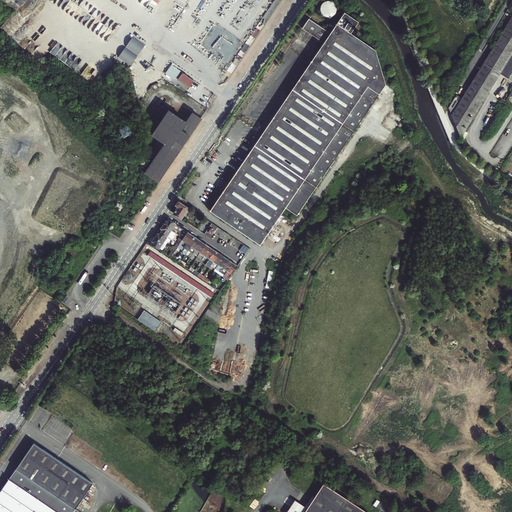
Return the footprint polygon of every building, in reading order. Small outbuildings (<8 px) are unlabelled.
[(329,0),(319,3),(324,17),(338,13),(333,0),(329,0)] [(501,74),(511,56),(511,18),(462,98),(456,95),(448,108),(461,138),(501,74)] [(259,22),(233,61),(248,61),(252,56),(251,49),(256,49),(253,47),(256,41),(256,35),(259,31),(259,22)] [(144,53),(138,60),(147,66),(153,59),(144,53)] [(511,56),(501,74),(511,81),(511,56)] [(194,81),(182,73),(178,79),(190,87),(194,81)] [(185,94),(189,96),(193,89),(190,87),(185,94)] [(391,109),(382,124),(393,131),(403,117),(391,109)] [(157,185),(159,182),(194,130),(202,119),(193,113),(188,121),(184,119),(183,121),(169,111),(152,135),(160,140),(151,154),(153,155),(146,165),(150,167),(146,173),(156,180),(155,183),(157,185)] [(180,201),(185,205),(188,202),(180,197),(178,200),(180,201)] [(174,213),(182,219),(190,208),(185,205),(180,201),(177,205),(177,206),(179,207),(174,213)] [(167,221),(164,225),(173,231),(175,227),(182,231),(184,229),(171,220),(169,222),(167,221)] [(213,223),(205,234),(211,238),(215,233),(216,230),(218,227),(213,223)] [(173,231),(164,225),(162,229),(163,230),(162,232),(169,238),(170,236),(169,235),(173,231)] [(169,238),(162,232),(160,235),(159,234),(159,233),(156,237),(167,245),(170,240),(171,241),(172,240),(169,238)] [(188,232),(184,239),(183,240),(187,243),(193,235),(188,232)] [(193,235),(187,243),(186,246),(185,247),(181,252),(186,255),(189,250),(198,238),(193,235)] [(167,245),(156,237),(153,241),(155,242),(153,245),(162,251),(167,245)] [(189,250),(194,253),(202,241),(198,238),(189,250)] [(194,253),(198,256),(207,244),(202,241),(194,253)] [(207,244),(198,256),(203,260),(211,247),(207,244)] [(211,247),(203,260),(207,263),(215,251),(211,247)] [(215,251),(207,263),(211,266),(220,254),(215,251)] [(220,254),(211,266),(216,269),(224,257),(220,254)] [(224,257),(216,269),(221,272),(229,260),(224,257)] [(229,260),(221,272),(225,275),(233,263),(229,260)] [(233,263),(225,275),(230,278),(238,266),(233,263)] [(145,310),(139,319),(156,331),(162,322),(145,310)] [(75,511),(83,501),(92,488),(88,485),(33,447),(17,469),(0,494),(0,511),(75,511)] [(368,511),(323,483),(314,496),(304,511),(368,511)] [(285,511),(291,511),(294,509),(297,511),(304,511),(314,496),(312,494),(304,506),(294,499),(285,511)]
